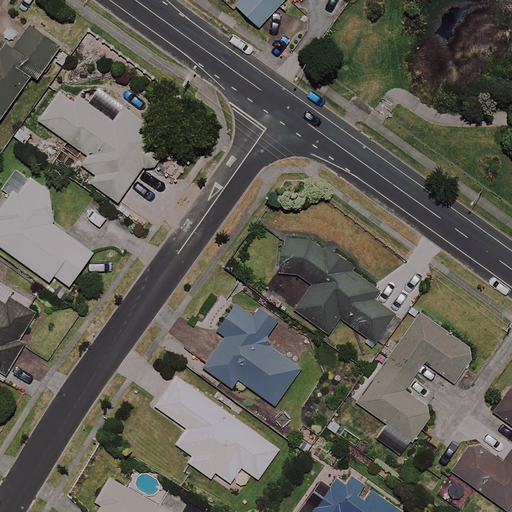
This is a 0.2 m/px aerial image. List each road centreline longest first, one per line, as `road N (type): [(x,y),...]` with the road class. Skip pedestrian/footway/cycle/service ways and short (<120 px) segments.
road 1 (residential): [(8,511),(104,357),(284,106)]
road 2 (tertiary): [(284,106),(511,270)]
road 3 (tertiary): [(136,0),(284,106)]
